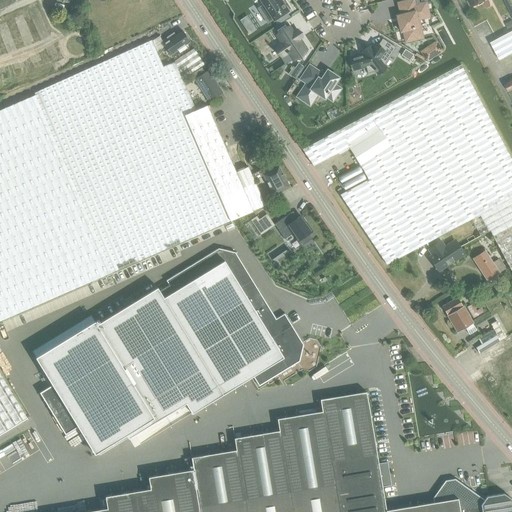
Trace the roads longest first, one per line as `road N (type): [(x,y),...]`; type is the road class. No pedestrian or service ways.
road 1 (secondary): [(511,447),(388,296),(187,0)]
road 2 (unknown): [(40,412),(42,363),(53,348),(176,322),(278,309),(329,343),(371,328),(362,370)]
road 3 (unclassified): [(511,113),(453,0)]
